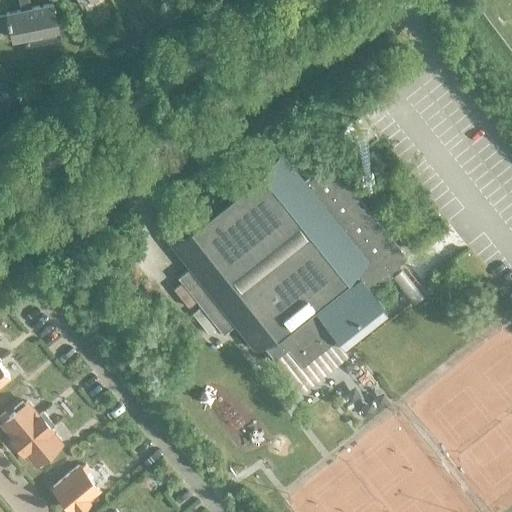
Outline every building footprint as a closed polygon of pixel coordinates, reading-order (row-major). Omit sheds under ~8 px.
[(10,38),(56,29),(51,4),(31,8),(29,0),(18,0),(20,9),(4,12),(10,38)] [(142,23),(130,30),(135,38),(136,39),(148,31),(147,31),(142,23)] [(300,367),(318,352),(336,338),(341,345),(384,311),(369,292),(392,275),(389,271),(406,258),(336,169),(320,182),(312,172),(302,180),(280,153),(168,241),(189,267),(176,277),(222,334),(234,324),(255,350),(261,344),(273,359),(286,349),(300,367)] [(197,344),(207,334),(186,313),(176,324),(197,344)] [(26,401),(23,404),(21,401),(12,409),(14,411),(6,417),(3,413),(0,414),(0,421),(1,422),(0,422),(11,436),(10,437),(22,451),(23,450),(34,463),(35,463),(38,467),(44,462),(41,458),(48,452),(50,454),(59,446),(57,444),(60,442),(49,428),(53,425),(41,411),(37,414),(26,401)] [(77,466),(52,487),(71,511),(75,508),(76,510),(87,501),(85,499),(97,489),(85,475),(90,471),(85,465),(80,469),(77,466)]
